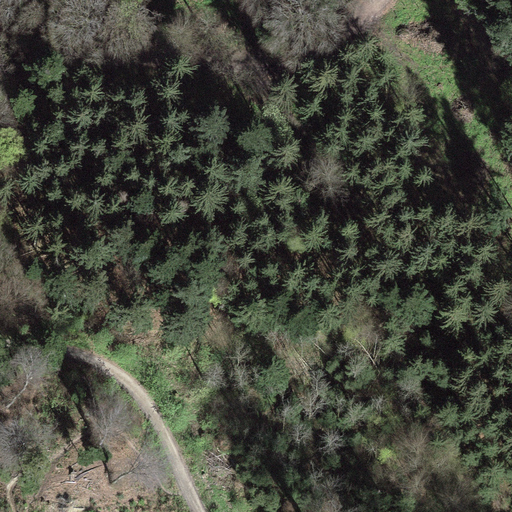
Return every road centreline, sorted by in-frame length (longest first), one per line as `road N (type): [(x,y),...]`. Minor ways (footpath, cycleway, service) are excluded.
road 1 (track): [(380,0),(341,36),(252,60),(90,51),(0,59)]
road 2 (track): [(200,511),(132,385),(101,361),(55,345),(0,341)]
